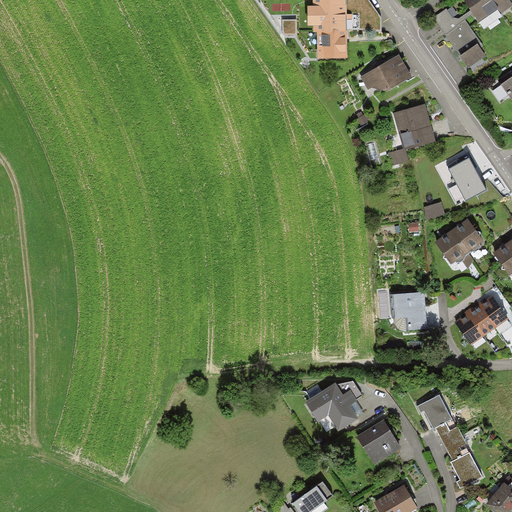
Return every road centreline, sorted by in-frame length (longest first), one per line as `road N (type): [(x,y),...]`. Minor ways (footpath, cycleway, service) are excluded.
road 1 (track): [(164,511),(47,460),(27,441),(32,333),(17,185),(0,158)]
road 2 (residential): [(499,163),(385,0)]
road 3 (residential): [(511,365),(387,360)]
